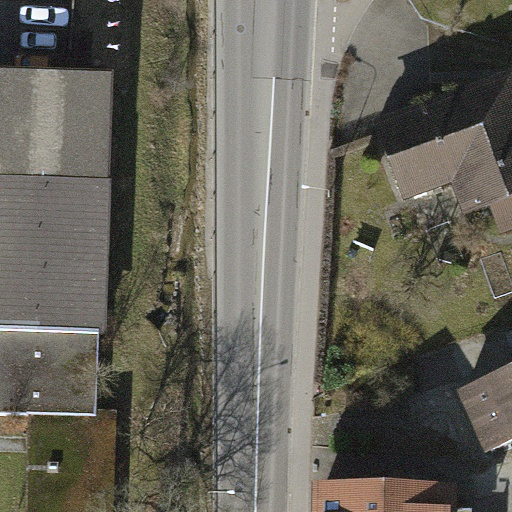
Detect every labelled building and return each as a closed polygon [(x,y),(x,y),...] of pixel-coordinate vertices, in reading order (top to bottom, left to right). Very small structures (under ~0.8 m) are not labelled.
[(511,68),(372,126),(403,202),(451,183),(464,215),(491,204),(511,194),(511,68)] [(0,84),(0,432),(30,434),(25,511),(97,511),(103,422),(108,348),(123,92),(0,84)] [(511,194),(491,204),(503,233),(511,229),(511,194)] [(511,364),(457,389),(485,453),(511,441),(511,364)] [(452,511),(453,490),(320,489),(319,511),(452,511)]
